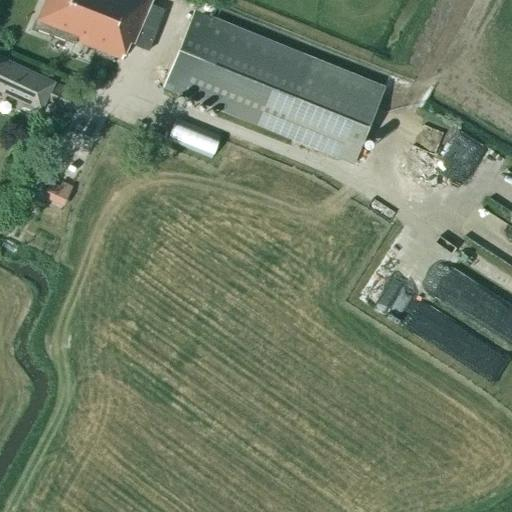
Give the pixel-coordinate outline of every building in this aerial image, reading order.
[(74,45),(76,41),(122,59),(128,44),(130,44),(134,46),(152,0),(44,0),(33,28),(74,45)] [(194,12),(164,89),(352,164),(383,86),(194,12)] [(45,101),(64,109),(72,92),(54,84),(0,58),(0,91),(41,111),(45,101)] [(177,115),(168,140),(214,158),(224,133),(177,115)] [(68,203),(74,187),(60,182),(54,198),(68,203)] [(395,314),(407,290),(398,286),(407,267),(396,262),(375,304),(395,314)] [(485,379),(498,386),(511,357),(511,300),(489,289),(482,302),(499,311),(492,325),(486,322),(480,334),(502,345),(485,379)]
